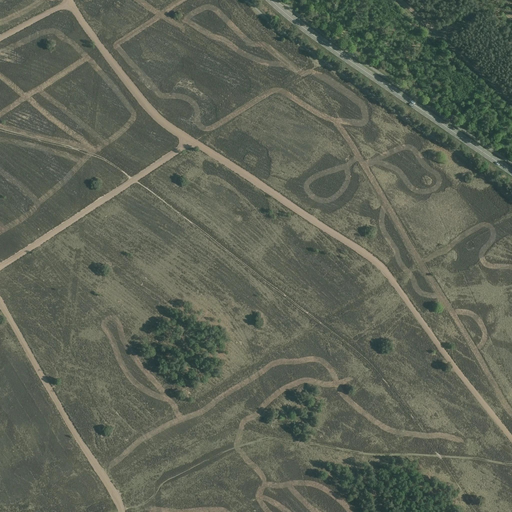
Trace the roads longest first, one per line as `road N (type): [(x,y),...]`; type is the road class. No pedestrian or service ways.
road 1 (track): [(511,439),(384,267),(192,141),(0,266)]
road 2 (primary): [(511,171),(272,0)]
road 3 (track): [(0,301),(122,511)]
road 4 (track): [(72,3),(151,110),(192,141)]
road 5 (track): [(511,100),(401,0)]
